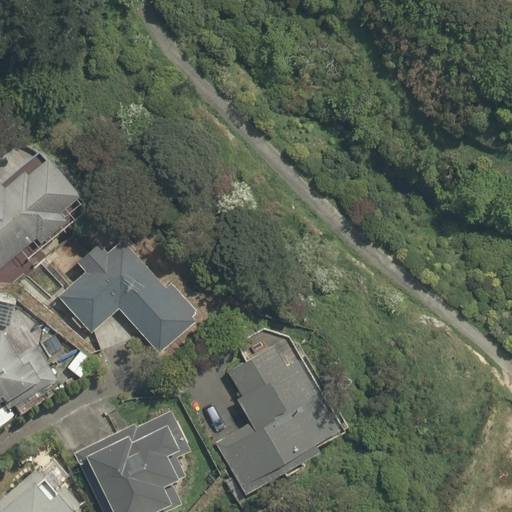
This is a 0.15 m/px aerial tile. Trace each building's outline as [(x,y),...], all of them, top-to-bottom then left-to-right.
[(0,255),(19,232),(31,241),(52,213),(41,204),(61,179),(31,155),(6,187),(0,184),(0,255)] [(63,249),(79,268),(54,289),(89,330),(114,309),(147,349),(190,313),(156,273),(150,279),(107,229),(97,240),(85,230),(63,249)] [(271,333),(187,381),(217,434),(211,437),(232,475),(323,424),(271,333)] [(0,390),(41,360),(27,341),(10,353),(0,339),(0,390)] [(189,467),(163,407),(73,446),(101,511),(165,511),(153,483),(189,467)] [(0,511),(54,511),(22,463),(0,478),(0,511)]
